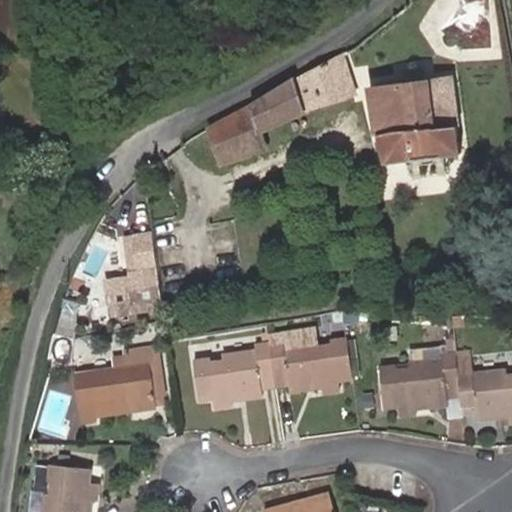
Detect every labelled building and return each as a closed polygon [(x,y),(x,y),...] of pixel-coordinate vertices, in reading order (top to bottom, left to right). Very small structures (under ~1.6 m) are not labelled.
[(357,98),(342,56),(288,82),(238,113),(208,128),(222,162),(263,148),(257,129),(306,109),(357,98)] [(448,77),(371,89),(377,136),(386,163),(461,151),(448,77)] [(164,307),(152,230),(133,233),(144,309),(164,307)] [(270,332),(271,340),(285,338),(285,344),(320,339),(318,324),(270,332)] [(271,340),(278,382),(291,380),(292,387),(309,384),(308,377),(322,376),(323,382),(324,386),(343,384),(342,376),(354,374),(349,335),(320,339),(285,344),(285,338),(271,340)] [(261,384),(278,382),(271,340),(254,342),(255,349),(195,358),(201,395),(212,393),(214,404),(231,401),(231,397),(230,390),(245,387),(246,394),(262,391),(261,384)] [(63,371),(64,344),(49,341),(44,364),(48,364),(47,373),(63,371)] [(97,412),(158,402),(169,400),(167,391),(160,346),(124,351),(126,364),(74,374),(83,420),(97,417),(97,412)] [(446,393),(461,391),(458,367),(457,349),(441,350),(441,355),(380,363),(384,403),(396,401),(397,409),(415,408),(415,402),(413,396),(429,395),(430,401),(446,399),(446,393)] [(461,391),(462,410),(476,407),(478,414),(495,412),(494,405),(508,404),(509,411),(509,416),(511,415),(511,367),(473,373),(472,366),(458,367),(461,391)] [(308,377),(309,384),(323,382),(322,376),(308,377)] [(231,397),(246,394),(245,387),(230,390),(231,397)] [(494,405),(495,412),(509,411),(508,404),(494,405)] [(91,498),(95,498),(98,480),(87,479),(89,466),(52,461),(45,511),(88,511),(89,511),(83,510),(85,497),(91,498)] [(336,511),(331,490),(265,509),(266,511),(336,511)]
